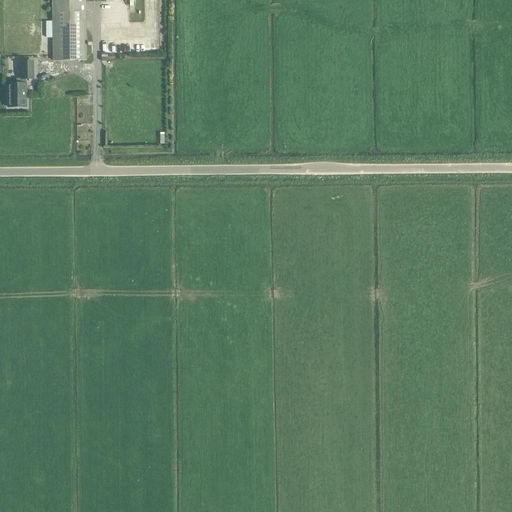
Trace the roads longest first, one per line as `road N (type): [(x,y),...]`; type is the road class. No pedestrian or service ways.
road 1 (unclassified): [(0,172),(511,170)]
road 2 (track): [(324,294),(6,290)]
road 3 (track): [(432,294),(324,294),(329,384)]
